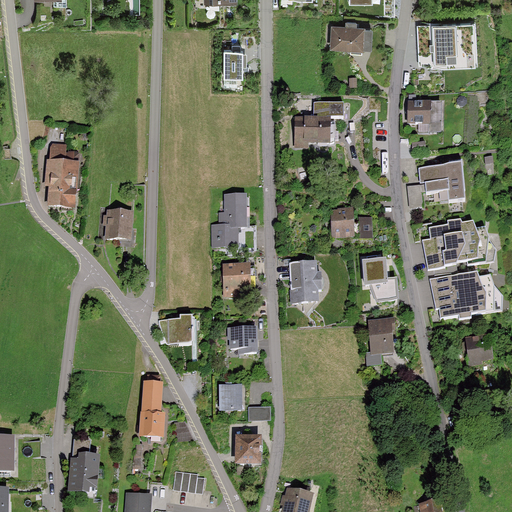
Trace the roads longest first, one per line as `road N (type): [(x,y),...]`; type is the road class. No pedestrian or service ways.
road 1 (residential): [(461,511),(398,213),(394,92),(406,0)]
road 2 (residential): [(266,511),(279,426),(266,0)]
road 3 (residential): [(133,319),(150,286),(157,0)]
road 4 (residential): [(9,0),(33,199),(95,269)]
road 5 (residential): [(95,269),(76,293),(59,425),(59,511)]
road 6 (residential): [(133,319),(189,408),(239,511)]
